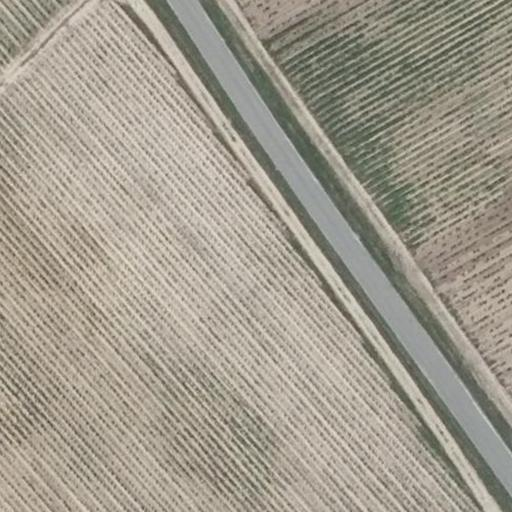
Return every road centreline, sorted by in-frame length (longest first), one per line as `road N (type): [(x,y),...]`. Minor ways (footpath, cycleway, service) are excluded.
road 1 (unclassified): [(197,0),(511,447)]
road 2 (track): [(0,85),(87,0)]
